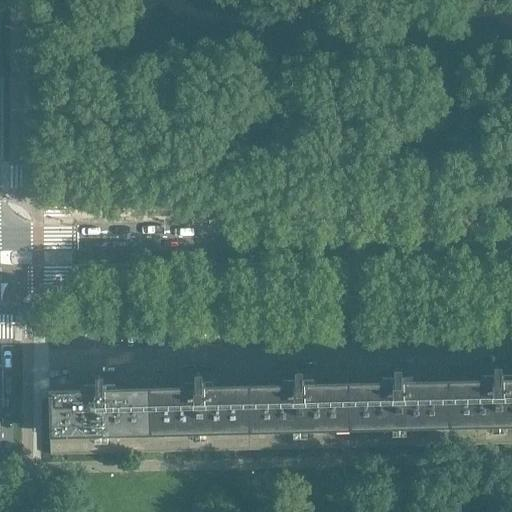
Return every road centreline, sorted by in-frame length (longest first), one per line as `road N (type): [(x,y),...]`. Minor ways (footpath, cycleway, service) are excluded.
road 1 (secondary): [(511,234),(0,238)]
road 2 (secondary): [(0,271),(511,268)]
road 3 (residential): [(57,365),(511,354)]
